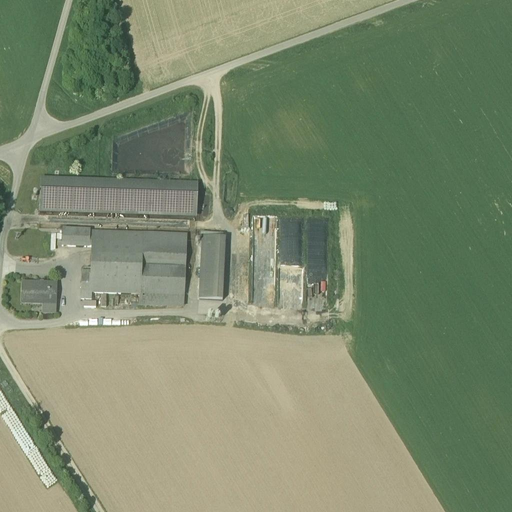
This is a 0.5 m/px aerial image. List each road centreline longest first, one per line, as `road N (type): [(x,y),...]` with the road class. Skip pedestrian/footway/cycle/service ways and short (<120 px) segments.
road 1 (track): [(0,322),(230,305),(230,241),(217,211),(218,91),(207,73)]
road 2 (track): [(404,0),(0,149)]
road 3 (track): [(0,349),(101,511)]
road 4 (track): [(30,138),(69,0)]
